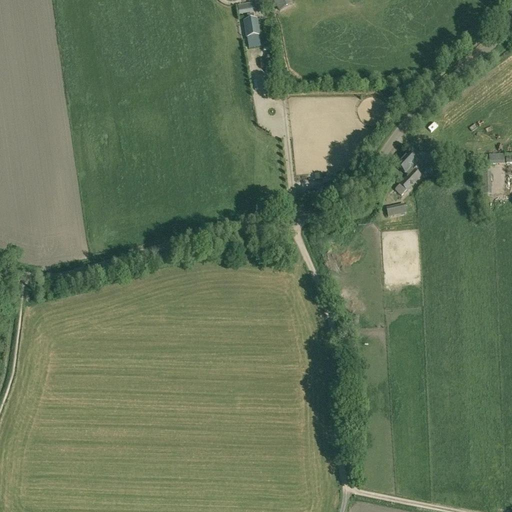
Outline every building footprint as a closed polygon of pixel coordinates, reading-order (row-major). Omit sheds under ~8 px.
[(272,0),(279,12),(289,6),(285,0),(272,0)] [(243,22),(246,39),(260,36),(256,19),(243,22)] [(400,184),(407,191),(420,178),(413,171),(418,165),(408,155),(396,167),(407,178),(400,184)] [(424,169),(433,178),(443,169),(433,159),(424,169)] [(386,209),(388,218),(407,213),(405,204),(386,209)]
